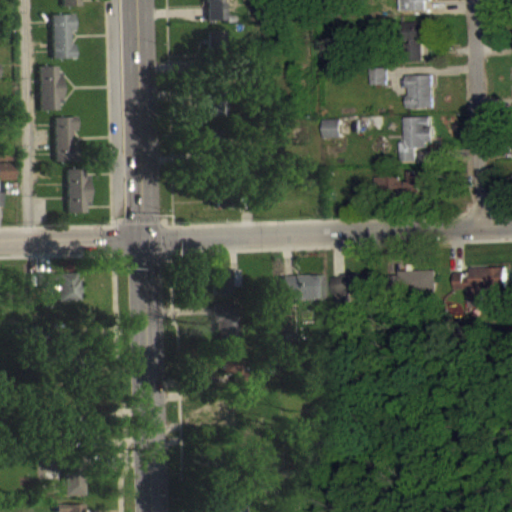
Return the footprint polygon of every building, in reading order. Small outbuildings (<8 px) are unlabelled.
[(76,15),(75,0),(59,0),(59,15),(76,15)] [(222,0),(202,0),(203,29),(223,29),(222,0)] [(426,21),(426,11),(431,11),(431,0),(409,0),(410,7),(399,7),(399,21),(426,21)] [(71,23),(48,24),(49,68),(72,67),(72,54),(67,54),(67,41),(72,41),(71,23)] [(431,32),(406,31),(405,48),(430,49),(431,32)] [(222,40),(205,40),(205,61),(222,62),(222,40)] [(59,118),(58,84),(55,84),(54,75),(36,75),(37,119),(59,118)] [(429,85),(405,85),(406,119),(430,118),(429,85)] [(74,126),(51,126),(52,170),(75,170),(75,153),(70,153),(70,139),(74,139),(74,126)] [(405,152),(400,152),(400,172),(418,171),(417,158),(430,158),(429,126),(404,126),(405,152)] [(342,129),(323,129),(322,148),(341,148),(342,129)] [(0,188),(12,188),(11,172),(0,171),(0,188)] [(64,222),(86,222),(85,178),(64,178),(64,222)] [(408,190),(396,189),(395,204),(427,206),(428,182),(409,181),(408,190)] [(471,277),(471,284),(456,284),(456,299),(469,299),(469,310),(484,310),(484,298),(507,297),(507,277),(471,277)] [(211,303),(230,303),(230,297),(237,297),(237,279),(211,279),(211,303)] [(400,280),(400,284),(391,285),(392,303),(438,301),(437,279),(400,280)] [(56,310),(78,310),(78,283),(40,283),(40,297),(56,297),(56,310)] [(334,284),(335,312),(352,311),(352,303),(374,303),(373,283),(334,284)] [(321,308),(321,284),(280,285),(280,309),(321,308)] [(217,350),(238,349),(237,312),(210,313),(210,333),(216,333),(217,350)] [(216,358),(216,371),(221,371),(220,384),(240,385),(241,359),(216,358)] [(85,504),(84,482),(62,483),(63,505),(85,504)]
